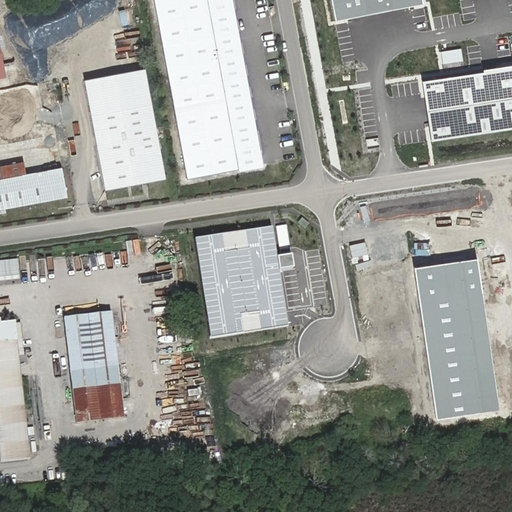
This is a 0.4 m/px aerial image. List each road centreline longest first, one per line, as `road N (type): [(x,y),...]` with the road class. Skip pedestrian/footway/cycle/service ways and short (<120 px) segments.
road 1 (residential): [(0,238),(321,190)]
road 2 (unknown): [(0,473),(32,469),(41,459),(38,307)]
road 3 (residential): [(286,0),(321,190)]
road 4 (unknown): [(141,217),(144,296),(38,307)]
road 5 (residential): [(321,190),(345,318),(327,348)]
